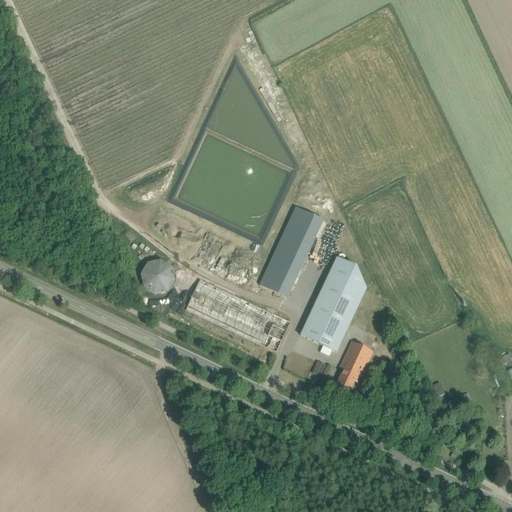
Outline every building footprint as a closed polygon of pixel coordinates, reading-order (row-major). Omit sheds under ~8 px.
[(287,299),(311,248),(323,221),(296,208),(260,286),(287,299)] [(355,267),(337,258),(300,336),(336,353),(366,289),(355,267)] [(172,268),(160,261),(147,264),(140,275),(143,288),(155,295),(167,292),(175,281),(172,268)] [(200,280),(190,301),(186,310),(276,353),(290,323),(200,280)] [(344,370),(341,376),(337,385),(350,391),(355,382),(358,383),(362,374),(373,352),(352,342),(340,368),(344,370)] [(320,378),(326,366),(318,362),(312,374),(320,378)] [(443,390),(432,395),(434,399),(444,395),(443,390)] [(471,401),(468,394),(456,399),(458,406),(471,401)]
